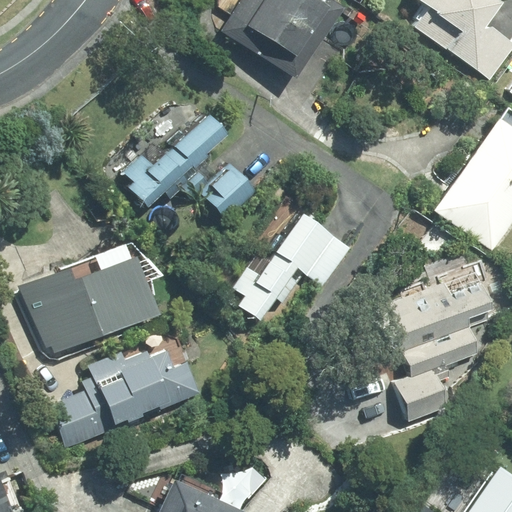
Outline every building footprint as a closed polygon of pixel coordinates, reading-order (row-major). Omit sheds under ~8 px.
[(232,0),(214,29),(280,72),(327,3),(322,0),(232,0)] [(413,0),(421,5),(407,25),(485,78),(508,45),(473,20),(486,0),(413,0)] [(511,69),(499,89),(511,98),(511,69)] [(110,177),(134,202),(151,186),(163,199),(174,189),(183,199),(192,191),(217,219),(251,188),(224,159),(201,180),(181,159),(211,130),(195,113),(142,161),(135,154),(110,177)] [(511,132),(485,115),(425,205),(486,245),(511,206),(511,132)] [(344,246),(288,210),(257,257),(248,252),(226,286),(234,292),(227,302),(249,316),(263,293),(276,301),(296,270),(319,285),(344,246)] [(197,211),(175,230),(193,253),(216,234),(197,211)] [(16,281),(44,350),(146,310),(124,254),(63,278),(57,265),(16,281)] [(437,280),(364,307),(382,355),(388,352),(397,376),(386,380),(401,420),(440,405),(430,379),(443,374),(440,365),(474,352),(463,325),(485,317),(471,279),(441,291),(437,280)] [(39,395),(61,446),(193,392),(180,359),(165,365),(157,347),(139,354),(137,348),(116,356),(113,349),(77,363),(83,377),(39,395)] [(511,511),(511,481),(483,462),(449,511),(511,511)] [(160,476),(144,511),(234,511),(235,510),(160,476)]
